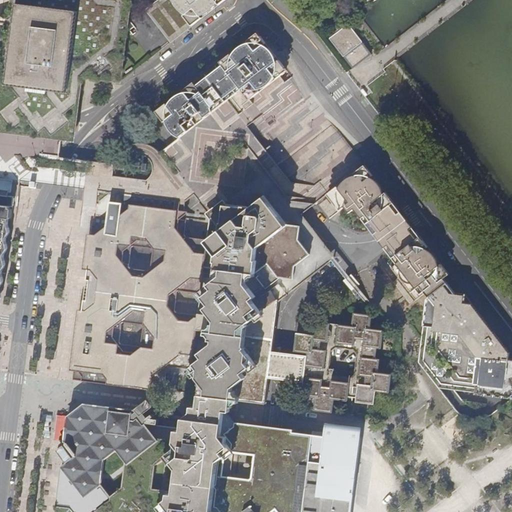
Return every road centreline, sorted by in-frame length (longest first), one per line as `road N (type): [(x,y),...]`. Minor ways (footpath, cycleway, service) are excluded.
road 1 (residential): [(21,324),(35,224),(58,170),(110,112),(256,4)]
road 2 (residential): [(420,198),(306,51),(256,4)]
road 3 (residential): [(262,511),(287,316)]
road 4 (residential): [(420,198),(290,296),(287,316)]
road 5 (residential): [(0,500),(21,324)]
road 6 (residential): [(287,316),(432,215)]
road 7 (residential): [(511,318),(432,215)]
